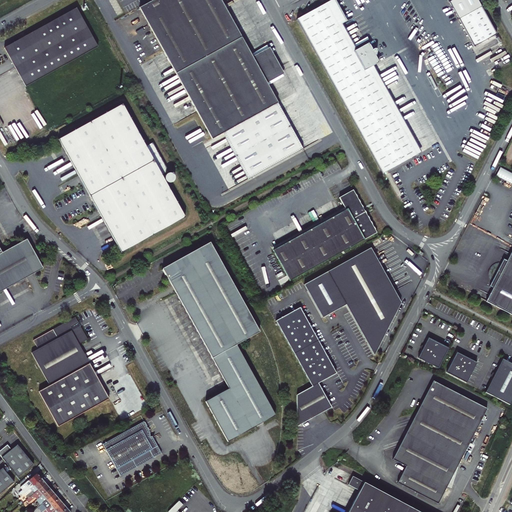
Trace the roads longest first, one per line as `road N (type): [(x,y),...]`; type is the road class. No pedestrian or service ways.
road 1 (residential): [(100,285),(217,488),(246,502),(366,402),(429,282),(434,264),(422,241)]
road 2 (unknown): [(100,0),(215,206),(342,135)]
road 3 (residential): [(422,241),(388,218),(267,0)]
road 4 (track): [(100,285),(349,146)]
road 5 (unknown): [(360,167),(267,223),(262,244),(274,284)]
road 6 (unclassified): [(511,119),(455,230),(422,241)]
road 7 (residential): [(0,164),(35,222),(100,285)]
road 8 (residential): [(0,398),(84,511)]
